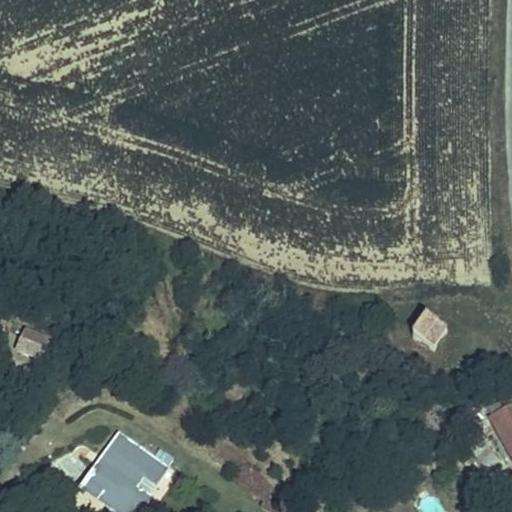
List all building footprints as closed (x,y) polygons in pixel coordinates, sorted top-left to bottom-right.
[(427,315),(412,338),(434,351),(449,329),(427,315)] [(511,410),(493,420),(511,453),(511,410)] [(112,439),(63,507),(70,511),(94,511),(96,509),(100,511),(135,511),(140,505),(128,496),(137,483),(146,488),(159,471),(112,439)] [(228,485),(240,471),(236,468),(225,482),(228,485)] [(260,484),(240,471),(228,485),(249,499),(260,484)] [(420,507),(424,511),(444,511),(432,497),(420,507)]
